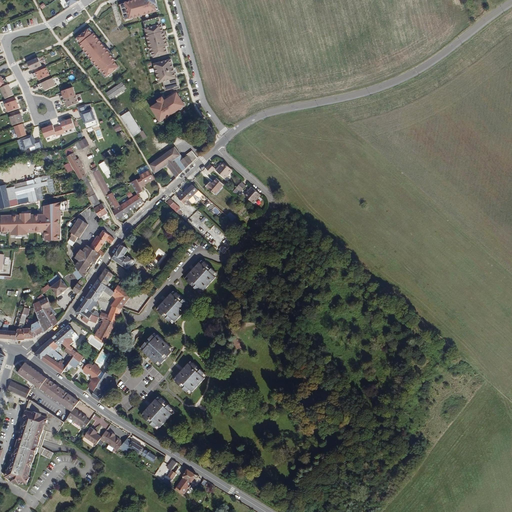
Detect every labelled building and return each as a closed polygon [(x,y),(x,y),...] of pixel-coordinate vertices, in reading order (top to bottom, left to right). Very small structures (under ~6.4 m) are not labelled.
[(130,19),(157,11),(155,4),(157,3),(155,0),(133,0),(125,2),(126,3),(120,4),(124,20),(130,18),(130,19)] [(161,24),(159,17),(144,21),(146,28),(145,28),(147,36),(151,51),(152,50),(154,57),(167,53),(165,46),(168,46),(164,31),(162,24),(161,24)] [(93,34),(89,29),(77,38),(81,43),(80,44),(101,72),(102,71),(107,76),(119,67),(115,61),(116,60),(107,49),(94,33),(93,34)] [(37,69),(44,66),(39,55),(28,60),(31,68),(36,66),(37,69)] [(175,73),(171,59),(154,64),(159,82),(163,81),(166,90),(174,88),(175,89),(180,88),(176,73),(175,73)] [(37,69),(33,71),(35,75),(38,73),(40,77),(50,73),(47,65),(44,66),(37,69)] [(0,84),(9,80),(7,77),(4,78),(2,74),(0,74),(0,84)] [(53,75),(39,82),(41,85),(44,84),(46,88),(57,83),(53,75)] [(14,92),(9,82),(1,85),(6,96),(14,92)] [(112,99),(127,88),(123,82),(107,92),(112,99)] [(61,94),(62,97),(76,92),(74,84),(63,88),(64,93),(61,94)] [(76,92),(62,97),(63,101),(67,100),(68,104),(79,100),(76,92)] [(160,121),(185,105),(177,92),(165,100),(162,96),(157,99),(159,101),(151,106),(160,121)] [(9,110),(20,106),(17,97),(16,98),(15,94),(6,97),(7,101),(6,101),(9,110)] [(88,108),(86,102),(79,105),(81,111),(82,110),(83,114),(86,121),(96,117),(93,106),(88,108)] [(14,123),(25,119),(22,111),(21,111),(19,108),(11,111),(12,114),(11,115),(14,123)] [(134,137),(141,132),(127,113),(120,118),(134,137)] [(63,122),(59,124),(62,132),(66,130),(65,128),(76,124),(72,116),(67,118),(64,119),(62,119),(63,122)] [(28,132),(24,121),(15,124),(19,135),(28,132)] [(62,132),(59,124),(55,125),(53,122),(51,123),(49,124),(43,126),(46,135),(56,131),(57,133),(62,132)] [(33,133),(33,132),(22,136),(26,147),(36,143),(37,147),(44,145),(41,137),(36,139),(35,139),(33,133)] [(84,135),(74,141),(78,148),(88,142),(84,135)] [(167,166),(177,178),(186,169),(198,158),(193,150),(185,156),(183,153),(177,146),(152,165),(157,174),(167,166)] [(86,174),(71,151),(67,154),(73,165),(79,175),(80,177),(86,174)] [(226,176),(233,168),(225,160),(221,165),(220,164),(216,168),(226,176)] [(107,178),(112,175),(103,161),(98,164),(107,178)] [(212,171),(216,166),(211,161),(206,166),(212,171)] [(67,172),(73,170),(69,162),(64,165),(67,172)] [(140,173),(139,173),(140,175),(150,168),(146,162),(137,168),(140,173)] [(113,190),(107,180),(99,167),(93,170),(101,183),(107,194),(108,193),(113,190)] [(155,176),(150,168),(140,175),(141,176),(139,178),(142,181),(136,185),(140,192),(145,189),(143,186),(142,184),(146,182),(155,176)] [(253,173),(251,176),(262,186),(264,184),(253,173)] [(86,187),(92,203),(95,208),(100,204),(91,182),(86,174),(80,177),(86,187)] [(47,192),(54,191),(52,175),(40,176),(40,181),(46,181),(47,192)] [(216,193),(225,183),(218,176),(213,181),(211,180),(207,184),(216,193)] [(131,181),(136,188),(139,193),(140,192),(136,185),(142,181),(139,178),(138,179),(137,177),(131,181)] [(242,189),(246,184),(242,180),(237,185),(242,189)] [(196,191),(195,189),(197,187),(193,183),(185,191),(191,197),(196,191)] [(0,206),(1,206),(11,204),(8,189),(6,186),(0,187),(0,206)] [(37,200),(43,199),(40,186),(34,188),(37,200)] [(255,203),(263,194),(253,186),(250,190),(251,191),(247,195),(255,203)] [(200,194),(202,192),(197,187),(195,189),(196,191),(191,197),(194,200),(196,198),(198,198),(200,197),(200,194)] [(11,204),(18,202),(17,197),(15,188),(8,189),(11,204)] [(142,194),(140,192),(139,193),(134,195),(123,203),(114,190),(113,190),(108,193),(117,207),(115,208),(119,217),(138,205),(146,200),(142,194)] [(185,202),(188,200),(190,198),(191,197),(185,191),(179,196),(185,202)] [(171,197),(168,200),(178,210),(180,208),(181,206),(171,197)] [(66,198),(45,203),(45,209),(43,209),(43,211),(22,212),(22,211),(2,213),(2,215),(0,215),(0,230),(11,230),(12,233),(29,232),(29,230),(41,230),(41,228),(46,227),(46,238),(62,237),(62,207),(68,207),(68,202),(66,202),(66,198)] [(107,212),(101,204),(100,204),(95,208),(94,209),(100,217),(107,212)] [(81,236),(90,223),(80,216),(71,230),(74,231),(73,233),(74,233),(71,237),(76,240),(79,235),(81,236)] [(102,233),(100,232),(91,244),(103,253),(104,254),(106,251),(102,247),(107,238),(112,242),(115,237),(104,229),(102,233)] [(225,250),(234,240),(230,236),(219,248),(223,252),(225,250)] [(125,253),(130,246),(123,242),(115,254),(113,257),(127,266),(133,257),(130,254),(129,256),(125,253)] [(101,256),(103,253),(91,244),(89,243),(84,249),(82,247),(77,255),(81,258),(78,262),(77,264),(81,270),(84,274),(86,275),(90,270),(88,269),(91,264),(94,260),(97,262),(101,256)] [(129,268),(135,258),(133,257),(127,266),(129,268)] [(215,272),(217,270),(206,259),(203,262),(201,259),(188,273),(191,276),(188,278),(199,289),(202,286),(205,289),(218,275),(215,272)] [(111,278),(117,282),(112,288),(117,292),(121,286),(119,284),(122,279),(106,267),(98,279),(107,285),(111,278)] [(58,297),(68,287),(60,278),(50,287),(58,297)] [(107,321),(106,324),(107,325),(112,320),(114,316),(121,317),(125,305),(125,304),(133,294),(127,290),(121,286),(117,292),(112,288),(107,285),(98,279),(89,294),(98,299),(98,300),(101,296),(109,301),(110,300),(115,303),(110,311),(110,312),(107,321)] [(80,291),(84,284),(79,280),(74,287),(80,291)] [(136,290),(131,286),(127,290),(133,294),(136,290)] [(153,295),(155,291),(150,287),(147,291),(153,295)] [(178,290),(175,293),(172,290),(159,304),(162,307),(160,310),(170,320),(173,317),(176,320),(189,306),(186,303),(189,300),(178,290)] [(21,305),(15,324),(19,326),(25,308),(29,296),(25,294),(21,305)] [(89,294),(86,297),(95,304),(98,299),(89,294)] [(54,304),(50,296),(41,300),(54,324),(55,326),(60,320),(59,319),(56,314),(58,312),(54,304)] [(82,314),(83,313),(84,314),(84,315),(83,315),(84,316),(85,315),(86,316),(85,317),(86,317),(87,317),(88,318),(89,317),(88,316),(89,315),(84,311),(87,308),(89,310),(93,306),(94,304),(85,298),(80,307),(77,312),(80,314),(81,312),(82,313),(81,314),(82,314)] [(51,327),(54,324),(41,300),(37,302),(40,313),(42,312),(47,320),(51,327)] [(15,338),(35,336),(36,336),(32,322),(34,321),(35,319),(31,318),(29,322),(27,322),(25,328),(23,328),(27,315),(29,316),(31,309),(25,308),(19,326),(18,331),(15,338)] [(46,330),(48,329),(51,327),(47,320),(42,312),(40,313),(40,314),(41,318),(43,327),(46,330)] [(88,316),(89,317),(88,318),(87,317),(86,317),(85,317),(86,316),(85,315),(84,316),(83,315),(84,315),(84,314),(81,318),(85,321),(87,319),(92,322),(95,317),(89,315),(88,316)] [(98,315),(97,316),(96,318),(97,319),(104,323),(106,324),(107,321),(98,315)] [(114,330),(119,324),(121,317),(114,316),(112,320),(107,325),(114,330)] [(43,327),(41,318),(34,321),(32,322),(36,336),(46,330),(43,327)] [(0,336),(15,338),(18,331),(8,330),(9,324),(4,323),(3,329),(1,329),(0,328),(0,327),(1,324),(1,322),(0,321),(0,336)] [(96,333),(107,340),(114,330),(107,325),(106,324),(104,323),(103,324),(104,327),(102,330),(100,328),(99,328),(96,333)] [(50,363),(63,373),(67,367),(74,358),(75,356),(77,353),(71,349),(72,348),(69,346),(78,336),(67,324),(54,335),(52,337),(36,353),(50,363)] [(166,345),(169,342),(155,329),(152,332),(149,330),(139,341),(142,344),(139,346),(153,359),(156,357),(158,359),(169,348),(166,345)] [(98,349),(102,343),(92,337),(88,342),(98,349)] [(78,352),(77,353),(75,356),(82,360),(84,361),(85,360),(85,358),(84,357),(84,358),(82,357),(83,356),(78,352)] [(87,364),(84,362),(84,361),(82,360),(75,356),(74,358),(92,370),(99,375),(103,370),(100,368),(101,366),(95,363),(94,364),(93,363),(92,362),(91,362),(89,363),(88,364),(88,363),(87,364)] [(200,370),(203,368),(192,357),(189,360),(186,357),(174,371),(176,374),(174,377),(185,387),(188,384),(191,387),(203,373),(200,370)] [(92,380),(88,385),(95,390),(103,378),(99,375),(92,370),(74,358),(67,367),(68,368),(71,367),(73,364),(76,366),(79,363),(81,364),(82,364),(85,366),(85,367),(85,370),(88,372),(91,372),(93,373),(93,377),(92,379),(92,380)] [(61,386),(38,369),(27,362),(19,372),(39,386),(60,401),(73,410),(74,409),(80,401),(80,400),(61,386)] [(103,377),(103,378),(95,390),(92,394),(101,401),(108,391),(105,389),(113,375),(107,371),(106,372),(103,377)] [(27,398),(30,389),(11,381),(8,389),(27,398)] [(168,406),(171,403),(159,393),(156,396),(154,393),(141,407),(144,410),(141,412),(153,423),(155,420),(158,423),(171,409),(168,406)] [(38,453),(42,455),(44,456),(45,456),(49,458),(52,460),(55,453),(50,451),(49,450),(47,449),(43,447),(40,446),(42,437),(44,438),(43,439),(45,439),(54,442),(55,443),(62,445),(63,440),(64,438),(57,436),(58,434),(66,422),(65,420),(51,412),(33,400),(31,399),(29,404),(25,416),(26,417),(24,424),(22,430),(25,431),(25,433),(20,435),(17,447),(14,457),(16,457),(15,458),(16,459),(16,461),(13,460),(11,465),(10,469),(9,469),(8,472),(6,476),(13,479),(12,480),(21,484),(22,482),(24,482),(29,484),(31,477),(30,476),(31,474),(32,470),(33,467),(38,453)] [(80,413),(79,415),(73,410),(69,415),(68,418),(77,424),(85,429),(90,421),(86,418),(87,417),(83,414),(80,413)] [(95,432),(96,430),(92,427),(85,436),(98,444),(103,437),(97,433),(95,432)] [(118,451),(119,450),(121,447),(124,443),(121,441),(121,440),(115,436),(116,434),(112,432),(111,433),(110,433),(105,441),(116,448),(115,449),(118,451)] [(145,448),(129,437),(124,443),(121,447),(128,451),(131,446),(141,453),(145,448)] [(167,465),(170,467),(173,464),(175,460),(172,458),(167,465)] [(184,494),(196,473),(185,465),(181,471),(184,473),(183,474),(185,475),(176,489),(184,494)] [(168,483),(174,472),(169,469),(162,479),(168,483)] [(211,488),(214,483),(204,477),(201,481),(211,488)]
